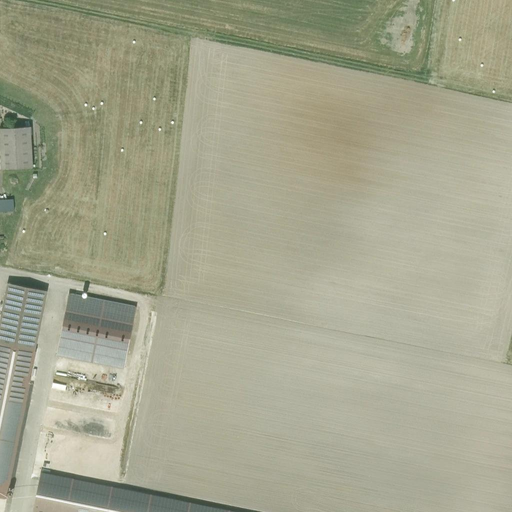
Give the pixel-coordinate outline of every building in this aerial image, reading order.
[(30,127),(0,128),(0,150),(1,169),(32,167),(30,127)] [(14,200),(0,201),(0,210),(14,210),(14,200)] [(47,291),(7,283),(0,319),(0,343),(35,350),(47,291)] [(135,308),(69,295),(65,314),(131,327),(135,308)] [(131,327),(65,314),(61,337),(127,350),(131,327)] [(127,350),(61,337),(57,357),(123,370),(127,350)] [(0,343),(0,496),(5,497),(35,350),(0,343)] [(85,417),(84,436),(110,436),(110,417),(85,417)] [(51,450),(50,458),(53,464),(57,469),(63,472),(70,472),(77,470),(82,465),(85,459),(85,452),(83,446),(78,441),(72,438),(65,437),(58,440),(53,445),(51,450)] [(224,511),(41,475),(32,511),(224,511)]
